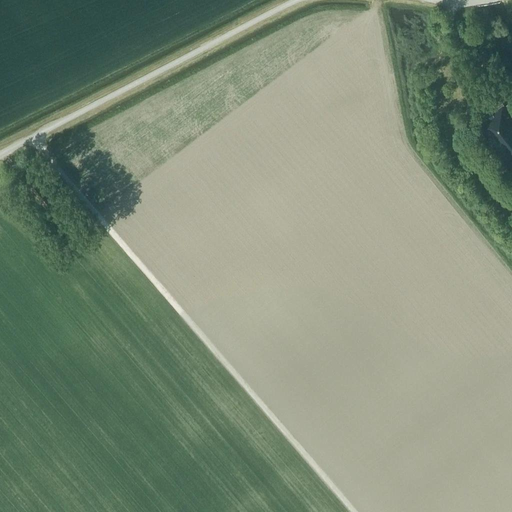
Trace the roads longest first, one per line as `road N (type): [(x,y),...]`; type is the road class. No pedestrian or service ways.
road 1 (track): [(33,139),(353,511)]
road 2 (unclassified): [(0,156),(309,0)]
